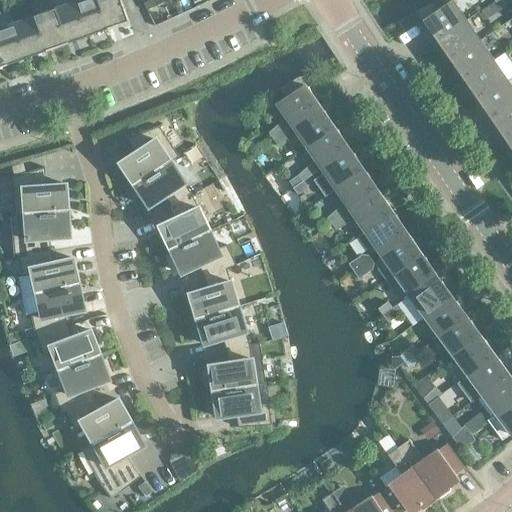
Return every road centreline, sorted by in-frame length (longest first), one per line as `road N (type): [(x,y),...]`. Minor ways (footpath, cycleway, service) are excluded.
road 1 (residential): [(169,430),(117,315),(96,192),(66,92)]
road 2 (residential): [(511,263),(327,0)]
road 3 (residential): [(274,0),(66,92)]
